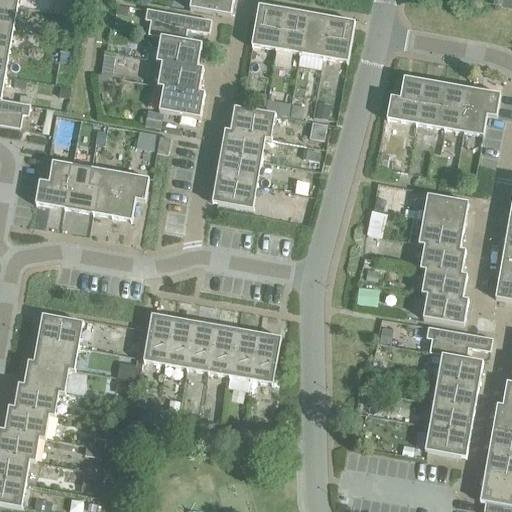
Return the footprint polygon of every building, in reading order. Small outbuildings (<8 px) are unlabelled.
[(0,0),(0,5),(18,9),(18,8),(16,8),(17,0),(0,0)] [(54,0),(52,15),(66,17),(68,0),(54,0)] [(192,0),(190,11),(188,10),(188,11),(189,11),(189,12),(230,19),(233,1),(228,0),(192,0)] [(493,0),(492,7),(500,9),(502,0),(493,0)] [(502,0),(500,9),(499,15),(511,16),(511,0),(502,0)] [(0,30),(14,32),(12,32),(16,9),(18,9),(0,5),(0,30)] [(116,7),(115,15),(126,17),(128,9),(116,7)] [(274,55),(275,55),(282,13),(265,10),(264,15),(256,14),(250,50),(251,50),(252,48),(275,53),(274,55)] [(159,41),(161,41),(161,40),(184,44),(186,33),(207,36),(207,37),(208,37),(211,24),(146,12),(144,23),(145,24),(145,23),(150,24),(148,37),(147,37),(147,38),(159,40),(159,41)] [(298,59),(306,17),(305,17),(304,23),(299,22),(300,16),(282,13),(275,55),(276,53),(298,57),(298,59)] [(322,63),(330,21),(329,21),(328,27),(322,26),(323,20),(306,17),(298,59),(299,59),(299,57),(322,61),(322,63)] [(330,21),(322,63),(323,63),(323,61),(346,65),(345,67),(346,67),(347,67),(353,31),(346,30),(347,24),(330,21)] [(0,54),(10,56),(8,55),(12,33),(14,33),(14,32),(0,30),(0,54)] [(155,65),(162,66),(162,65),(197,71),(200,54),(194,53),(195,46),(184,44),(161,40),(161,41),(157,64),(155,64),(154,64),(155,65)] [(0,78),(5,80),(5,79),(3,79),(8,56),(9,57),(10,56),(0,54),(0,78)] [(104,55),(100,77),(106,79),(111,79),(115,57),(104,55)] [(157,90),(163,91),(164,90),(198,96),(201,79),(195,78),(197,71),(162,65),(162,66),(158,89),(156,88),(156,89),(157,89),(157,90)] [(100,77),(97,77),(98,95),(106,95),(106,79),(100,77)] [(414,129),(415,129),(423,83),(422,83),(422,85),(404,82),(404,80),(404,81),(403,80),(399,102),(390,100),(386,123),(386,124),(387,124),(387,122),(415,127),(414,129)] [(443,134),(447,111),(438,109),(442,86),(441,86),(441,88),(423,85),(423,83),(415,129),(416,127),(443,132),(443,134)] [(462,137),(470,91),(469,93),(442,88),(442,87),(442,86),(438,109),(447,111),(443,134),(444,134),(444,132),(462,135),(462,137)] [(60,90),(59,100),(68,101),(69,91),(60,90)] [(164,90),(163,91),(160,113),(158,113),(157,114),(158,114),(199,122),(202,103),(197,102),(198,96),(164,90)] [(470,91),(462,137),(463,137),(463,135),(481,138),(481,140),(482,140),(486,119),(496,120),(500,97),(499,97),(499,96),(498,96),(498,98),(470,93),(471,91),(470,91)] [(0,129),(20,133),(20,132),(19,131),(21,118),(27,119),(28,119),(29,108),(1,103),(0,102),(0,129)] [(278,105),(276,116),(288,119),(290,107),(278,105)] [(291,107),(289,119),(302,121),(304,110),(291,107)] [(316,108),(314,124),(327,125),(329,110),(316,108)] [(232,118),(229,135),(263,141),(263,142),(270,143),(271,143),(271,142),(269,142),(273,119),(275,119),(274,119),(274,118),(239,112),(238,119),(232,118)] [(46,113),(42,138),(48,139),(52,114),(46,113)] [(148,114),(144,131),(159,134),(162,116),(148,114)] [(139,135),(136,151),(155,155),(158,140),(158,138),(139,135)] [(222,140),(219,158),(261,165),(259,164),(263,142),(263,141),(229,135),(228,141),(222,140)] [(156,156),(167,158),(170,142),(159,140),(156,156)] [(303,154),(301,163),(318,165),(319,156),(303,154)] [(380,156),(378,169),(386,170),(388,157),(380,156)] [(215,180),(215,181),(257,189),(257,188),(255,188),(259,165),(261,165),(219,158),(216,175),(222,176),(221,181),(215,180)] [(63,213),(64,213),(72,168),(71,168),(71,170),(53,167),(53,165),(52,165),(48,186),(38,184),(34,208),(35,208),(36,209),(36,207),(63,211),(63,213)] [(91,218),(92,218),(96,196),(86,194),(91,171),(90,171),(90,173),(72,170),(72,168),(64,213),(64,214),(64,212),(92,216),(91,218)] [(110,222),(111,222),(119,176),(118,176),(118,178),(91,173),(91,171),(86,194),(96,196),(92,218),(92,219),(93,217),(111,220),(110,222)] [(119,176),(111,222),(112,220),(130,223),(130,225),(131,225),(135,204),(144,205),(148,182),(147,182),(148,182),(147,181),(147,183),(119,178),(119,176)] [(257,189),(215,181),(212,199),(218,200),(216,207),(252,214),(252,213),(253,213),(253,212),(251,212),(255,189),(257,189)] [(295,184),(294,197),(308,198),(309,186),(295,184)] [(421,222),(421,223),(463,230),(466,213),(461,212),(462,204),(426,198),(426,199),(425,199),(427,200),(423,222),(421,222)] [(374,200),(372,212),(383,214),(385,202),(374,200)] [(371,214),(366,239),(381,242),(386,218),(371,214)] [(418,247),(424,249),(425,248),(459,254),(462,236),(456,235),(457,230),(463,231),(463,230),(421,223),(423,223),(419,246),(417,246),(417,247),(418,247)] [(506,236),(503,253),(511,254),(511,230),(507,229),(507,230),(511,231),(511,234),(511,237),(506,236)] [(419,272),(426,273),(426,272),(460,278),(463,261),(458,260),(459,254),(425,248),(424,249),(421,271),(419,271),(418,271),(419,271),(419,272)] [(502,259),(499,277),(511,279),(511,254),(503,253),(503,254),(508,255),(507,260),(502,259)] [(420,297),(427,298),(427,297),(462,303),(465,285),(459,284),(460,278),(426,272),(426,273),(422,296),(420,295),(420,296),(421,296),(420,297)] [(364,273),(363,286),(377,287),(378,275),(364,273)] [(511,279),(499,277),(498,278),(504,279),(503,284),(498,283),(494,301),(511,304),(511,279)] [(359,291),(358,307),(377,309),(379,293),(359,291)] [(427,297),(427,298),(423,320),(421,320),(422,321),(463,328),(466,310),(461,309),(462,303),(427,297)] [(164,370),(173,322),(173,321),(172,323),(152,320),(152,318),(151,318),(142,366),(143,366),(143,367),(144,367),(144,365),(164,368),(164,370)] [(40,326),(37,343),(79,351),(79,350),(77,350),(81,327),(83,327),(83,326),(82,326),(47,319),(45,327),(40,326)] [(185,374),(186,374),(194,325),(194,327),(173,324),(174,322),(173,322),(164,370),(165,370),(165,368),(186,372),(185,374)] [(207,378),(216,329),(215,329),(215,331),(194,327),(195,325),(194,325),(186,374),(187,372),(207,376),(207,378)] [(228,382),(237,333),(236,335),(216,331),(216,329),(207,378),(208,376),(228,380),(228,382)] [(440,359),(442,359),(442,358),(465,362),(467,351),(489,354),(489,355),(490,355),(492,342),(427,330),(425,341),(426,342),(427,341),(432,342),(429,355),(428,356),(440,358),(440,359)] [(381,331),(379,346),(390,347),(392,332),(381,331)] [(249,385),(250,385),(258,337),(257,339),(237,335),(237,333),(228,382),(229,382),(229,380),(249,383),(249,385)] [(258,337),(250,385),(250,383),(271,387),(271,389),(272,389),(273,382),(275,372),(280,341),(280,340),(279,340),(279,342),(258,339),(259,337),(258,337)] [(36,349),(33,367),(67,373),(67,374),(74,375),(75,375),(75,374),(73,374),(77,351),(79,351),(37,343),(37,344),(42,345),(42,350),(36,349)] [(436,382),(478,389),(481,372),(475,371),(477,364),(465,362),(442,358),(442,359),(438,382),(436,382)] [(375,360),(372,370),(383,372),(384,367),(380,361),(375,360)] [(120,366),(117,383),(131,385),(133,385),(136,368),(120,366)] [(26,372),(23,389),(57,396),(57,397),(64,398),(64,397),(65,397),(63,396),(67,374),(67,373),(33,367),(31,373),(26,372)] [(275,372),(273,382),(280,383),(282,374),(275,372)] [(364,381),(363,388),(371,389),(374,377),(370,376),(365,375),(364,381)] [(432,405),(432,406),(474,413),(477,396),(471,395),(472,389),(478,390),(478,389),(436,382),(438,383),(434,406),(432,405)] [(117,383),(115,395),(129,398),(131,385),(117,383)] [(505,392),(501,410),(511,411),(511,387),(510,393),(505,392)] [(16,395),(13,412),(47,418),(47,419),(54,420),(55,420),(55,419),(53,419),(57,397),(57,396),(23,389),(22,396),(16,395)] [(136,398),(133,412),(148,415),(150,401),(136,398)] [(169,404),(167,415),(178,417),(179,405),(169,404)] [(428,429),(469,437),(473,419),(467,418),(468,413),(473,414),(474,413),(432,406),(434,406),(430,429),(428,429)] [(495,415),(492,433),(511,436),(511,411),(501,410),(500,416),(495,415)] [(6,417),(3,435),(38,441),(37,442),(44,443),(45,442),(45,443),(45,442),(43,442),(47,419),(47,418),(13,412),(12,418),(6,417)] [(469,437),(428,429),(428,430),(430,430),(425,453),(423,453),(424,453),(424,454),(460,460),(461,453),(466,454),(469,437)] [(488,456),(487,457),(511,461),(511,436),(492,433),(489,450),(494,451),(493,457),(488,456)] [(0,440),(0,458),(28,463),(28,465),(35,466),(35,465),(36,465),(34,464),(37,442),(38,441),(3,435),(2,441),(0,440)] [(94,441),(93,449),(104,451),(105,443),(94,441)] [(402,448),(401,459),(413,461),(414,450),(402,448)] [(85,449),(84,459),(98,461),(100,451),(85,449)] [(483,479),(483,480),(511,485),(511,461),(487,457),(484,474),(490,475),(489,480),(483,479)] [(0,482),(26,487),(24,487),(28,465),(28,463),(0,458),(0,482)] [(486,499),(485,505),(511,510),(511,485),(483,480),(480,498),(486,499)] [(0,482),(0,508),(21,511),(22,511),(20,510),(24,488),(26,488),(26,487),(0,482)] [(83,482),(80,497),(97,499),(99,485),(83,482)] [(36,502),(34,511),(35,511),(50,511),(52,505),(36,502)]
